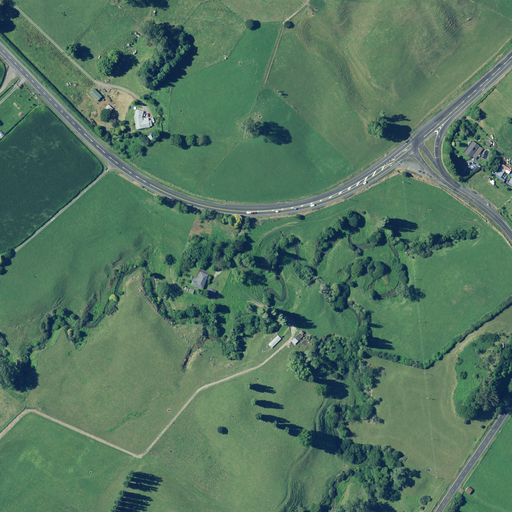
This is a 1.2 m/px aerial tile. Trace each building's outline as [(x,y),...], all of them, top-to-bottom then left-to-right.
[(102,97),(94,89),(92,90),(89,93),(97,101),(102,97)] [(142,117),(144,109),(136,107),(134,117),(136,129),(150,127),(150,126),(152,126),(151,120),(149,121),(148,120),(143,121),(142,117)] [(483,148),(473,141),(464,153),(471,158),(472,157),(475,159),(483,148)] [(208,275),(200,272),(197,282),(192,280),(191,285),(203,289),(208,275)] [(302,335),(303,333),(301,331),(291,341),(294,345),(303,336),(302,335)] [(281,339),(277,335),(268,344),(272,348),(281,339)]
